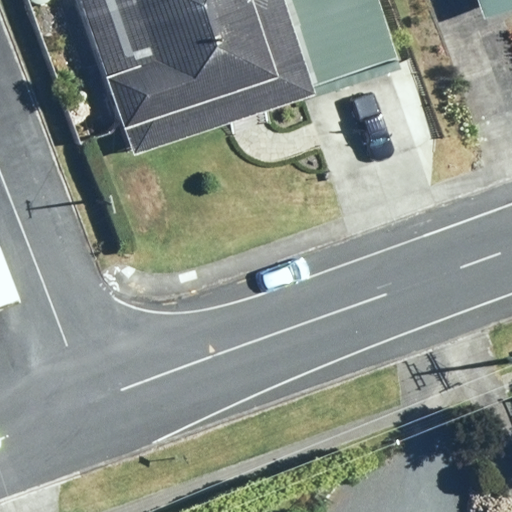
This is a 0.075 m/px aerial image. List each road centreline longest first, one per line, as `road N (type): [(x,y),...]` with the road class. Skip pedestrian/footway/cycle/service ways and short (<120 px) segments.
road 1 (tertiary): [(78,402),(511,247)]
road 2 (residential): [(78,402),(0,209)]
